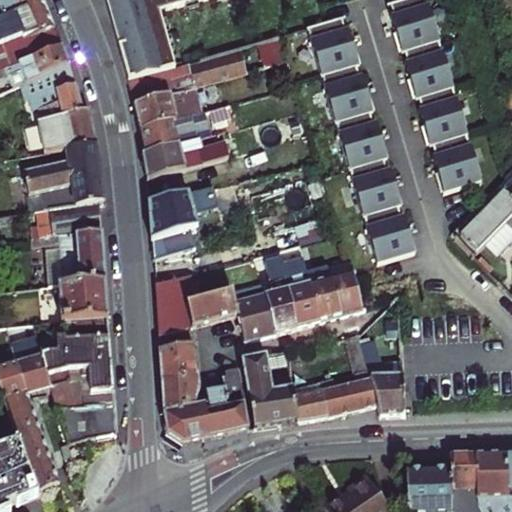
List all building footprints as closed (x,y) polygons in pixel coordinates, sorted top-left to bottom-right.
[(0,56),(11,52),(60,32),(56,22),(47,0),(22,10),(26,20),(21,23),(10,28),(0,31),(0,56)] [(47,0),(6,0),(7,3),(2,9),(10,28),(21,23),(26,20),(22,10),(47,0)] [(111,0),(133,85),(179,72),(174,53),(168,55),(164,40),(171,39),(170,37),(164,38),(160,24),(167,22),(162,4),(160,0),(167,0),(168,2),(177,0),(111,0)] [(448,196),(486,184),(474,148),(473,148),(470,138),(471,137),(459,101),(458,102),(455,91),(456,91),(444,55),(443,55),(439,44),(440,44),(429,8),(428,8),(424,0),(414,0),(389,8),(389,9),(392,8),(396,19),(392,20),(393,22),(394,22),(400,40),(404,54),(403,54),(404,56),(407,55),(410,66),(407,67),(408,69),(408,68),(414,85),(419,101),(418,101),(419,103),(422,102),(425,112),(422,113),(422,115),(423,115),(428,129),(433,147),(433,149),(437,148),(440,159),(437,160),(437,162),(438,162),(444,179),(448,194),(448,196)] [(170,37),(167,22),(160,24),(164,38),(170,37)] [(348,22),(314,35),(314,36),(315,35),(319,46),(318,46),(328,82),(329,82),(333,93),(332,93),(342,130),(344,129),(347,140),(346,140),(357,177),(358,176),(361,187),(360,187),(371,224),(372,223),(375,234),(374,234),(385,272),(423,260),(422,258),(417,242),(412,226),(412,224),(409,225),(405,215),(409,214),(408,212),(407,212),(403,196),(397,180),(398,180),(397,178),(394,179),(391,168),(394,167),(393,165),(393,166),(388,150),(383,133),(383,131),(379,132),(376,122),(379,121),(379,119),(378,119),(374,105),(368,87),(369,87),(368,85),(365,86),(361,76),(365,75),(364,73),(363,73),(357,54),(353,41),(354,41),(354,38),(353,38),(348,24),(349,24),(348,22)] [(65,47),(60,32),(11,52),(19,72),(67,51),(65,47)] [(174,53),(171,39),(164,40),(168,55),(174,53)] [(292,66),(285,43),(264,49),(270,72),(292,66)] [(0,86),(13,80),(18,92),(28,88),(74,69),(73,66),(67,51),(19,72),(0,79),(0,86)] [(253,77),(246,54),(133,85),(136,100),(139,110),(174,99),(187,95),(188,95),(200,92),(253,77)] [(80,90),(74,69),(28,88),(36,109),(45,106),(49,116),(66,109),(62,100),(64,97),(80,90)] [(62,100),(66,109),(49,116),(54,129),(88,115),(86,109),(80,90),(64,97),(62,100)] [(142,123),(145,135),(181,125),(194,121),(210,117),(202,91),(200,92),(188,95),(187,95),(174,99),(139,110),(142,123)] [(99,139),(93,115),(88,115),(54,129),(46,132),(51,159),(69,156),(102,150),(99,139)] [(147,156),(147,159),(197,145),(217,140),(211,117),(210,117),(194,121),(145,135),(146,149),(147,156)] [(289,142),(300,139),(297,124),(286,128),(289,142)] [(151,186),(226,164),(221,147),(200,153),(197,145),(147,159),(149,174),(151,186)] [(104,208),(110,207),(107,188),(102,150),(69,156),(72,176),(34,182),(38,205),(76,199),(78,212),(104,208)] [(30,206),(38,205),(34,182),(26,183),(30,206)] [(156,237),(158,266),(204,255),(199,235),(206,234),(203,221),(228,215),(222,192),(154,208),(156,237)] [(485,258),(497,246),(509,257),(511,253),(511,196),(468,242),(485,258)] [(57,243),(106,238),(106,232),(104,208),(78,212),(54,215),(57,243)] [(44,244),(46,244),(57,243),(54,215),(40,217),(44,244)] [(68,286),(109,282),(108,263),(106,238),(57,243),(46,244),(49,288),(52,287),(63,286),(68,286)] [(290,264),(272,269),(277,288),(293,284),(315,279),(311,266),(291,271),(290,264)] [(358,267),(336,273),(338,282),(360,276),(358,267)] [(338,323),(348,321),(338,282),(336,273),(315,279),(327,326),(338,323)] [(370,315),(360,276),(338,282),(348,321),(359,318),(370,315)] [(293,284),(306,332),(318,329),(327,326),(315,279),(293,284)] [(201,332),(196,310),(200,308),(200,298),(205,298),(204,285),(199,286),(198,280),(159,290),(161,308),(163,341),(201,332)] [(68,286),(63,286),(67,323),(112,319),(111,298),(109,282),(68,286)] [(296,335),(306,332),(293,284),(277,288),(270,290),(283,338),(296,335)] [(56,325),(67,323),(63,286),(52,287),(56,325)] [(270,290),(240,298),(246,321),(248,328),(252,346),(267,342),(283,338),(270,290)] [(240,298),(213,305),(219,327),(232,324),(246,321),(240,298)] [(210,330),(219,327),(213,305),(200,308),(196,310),(201,332),(210,330)] [(62,354),(54,355),(45,358),(54,385),(56,392),(66,421),(75,451),(109,440),(121,436),(118,394),(116,366),(112,319),(67,323),(68,339),(61,339),(62,354)] [(391,342),(405,341),(405,328),(405,324),(395,324),(396,338),(391,338),(391,342)] [(363,342),(372,377),(381,412),(382,412),(386,423),(396,422),(408,422),(408,416),(407,404),(407,381),(406,369),(386,370),(380,346),(374,346),(373,341),(363,342)] [(51,387),(54,385),(45,358),(41,342),(17,349),(22,366),(31,394),(51,387)] [(166,386),(200,381),(198,350),(164,356),(165,377),(166,386)] [(247,364),(249,374),(259,434),(279,431),(303,428),(297,393),(277,395),(272,359),(247,364)] [(22,366),(0,374),(0,377),(11,408),(33,400),(32,396),(31,394),(22,366)] [(246,437),(254,436),(243,376),(226,379),(229,395),(237,439),(246,437)] [(326,397),(333,423),(345,420),(367,415),(381,412),(372,377),(368,378),(370,387),(326,397)] [(200,412),(200,391),(200,381),(166,386),(167,407),(167,419),(200,412)] [(318,426),(333,423),(326,397),(324,388),(297,393),(303,428),(318,426)] [(171,439),(187,449),(237,439),(229,395),(212,399),(214,409),(200,412),(167,419),(170,434),(171,439)] [(22,437),(43,429),(38,415),(33,400),(11,408),(22,437)] [(66,421),(55,425),(64,455),(75,451),(66,421)] [(32,467),(54,459),(49,444),(43,429),(22,437),(26,448),(32,467)] [(0,511),(13,511),(20,509),(20,511),(45,501),(43,496),(32,467),(26,448),(2,456),(0,457),(0,511)] [(80,465),(75,451),(64,455),(69,469),(76,466),(80,465)] [(481,511),(477,504),(477,495),(476,458),(462,459),(449,459),(449,474),(448,511),(481,511)] [(511,511),(511,458),(505,458),(476,458),(477,495),(477,501),(477,504),(481,511),(511,511)] [(43,496),(65,488),(59,471),(54,459),(32,467),(43,496)] [(428,475),(406,475),(406,511),(448,511),(449,474),(428,475)] [(347,497),(350,501),(334,511),(386,511),(367,483),(358,490),(347,497)]
